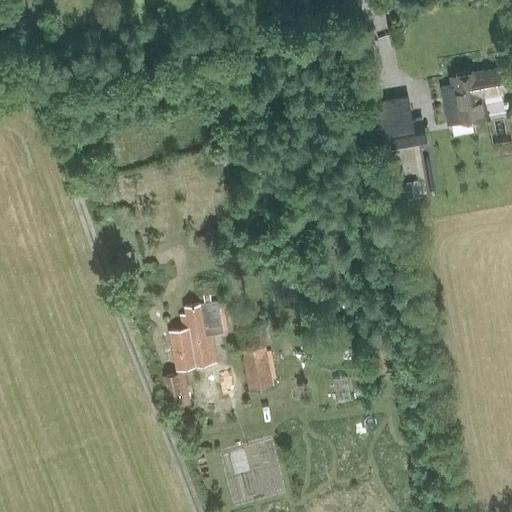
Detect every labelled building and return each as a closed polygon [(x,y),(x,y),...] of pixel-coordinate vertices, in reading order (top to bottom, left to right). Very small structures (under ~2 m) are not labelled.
[(470,72),(470,70),(456,72),(456,75),(455,75),(456,85),(441,88),(447,124),(487,117),(483,94),(503,91),(507,114),(511,113),(511,72),(510,73),(509,71),(501,72),(500,68),(472,73),(472,72),(470,72)] [(216,122),(211,100),(202,102),(204,112),(202,112),(205,124),(216,122)] [(423,115),(380,123),(385,150),(427,143),(423,115)] [(199,246),(238,236),(235,227),(196,237),(199,246)] [(138,299),(134,286),(123,289),(126,301),(138,299)] [(184,368),(189,367),(215,362),(210,334),(227,331),(221,301),(211,303),(209,295),(204,296),(205,304),(184,308),(185,315),(180,316),(182,329),(169,331),(175,369),(184,368)] [(237,326),(248,389),(272,385),(265,346),(271,344),(267,321),(237,326)] [(374,371),(391,368),(386,335),(370,337),(374,371)] [(175,370),(177,370),(178,373),(161,375),(166,407),(190,403),(184,368),(175,369),(175,370)]
